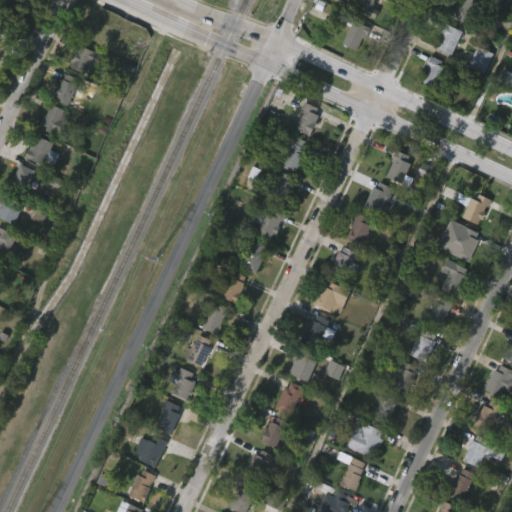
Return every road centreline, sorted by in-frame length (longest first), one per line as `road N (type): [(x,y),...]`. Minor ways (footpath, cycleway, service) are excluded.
road 1 (residential): [(57,511),(298,0)]
road 2 (residential): [(185,511),(367,113)]
road 3 (secondary): [(228,45),(511,178)]
road 4 (secondary): [(511,147),(237,25)]
road 5 (residential): [(395,511),(511,263)]
road 6 (residential): [(0,138),(64,0)]
